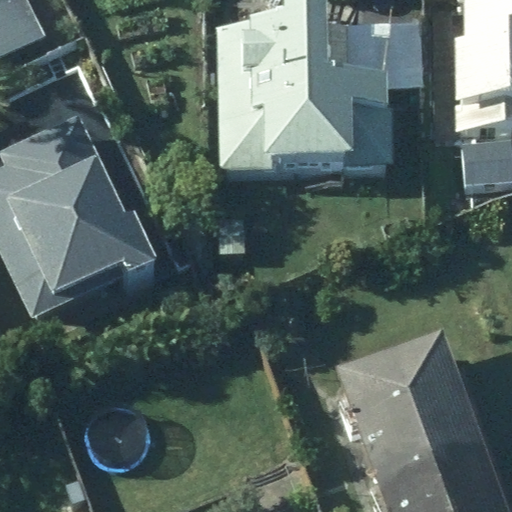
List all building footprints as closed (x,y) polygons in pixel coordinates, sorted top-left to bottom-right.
[(25,0),(0,0),(0,75),(50,51),(25,0)] [(511,0),(456,0),(461,130),(511,128),(511,0)] [(230,46),(230,176),(394,176),(394,89),(416,89),(416,16),(270,16),(270,47),(230,46)] [(0,176),(4,186),(0,187),(0,257),(46,351),(164,294),(80,123),(0,162),(0,176)] [(440,345),(332,382),(368,488),(476,452),(440,345)] [(496,511),(476,452),(368,488),(376,511),(496,511)]
